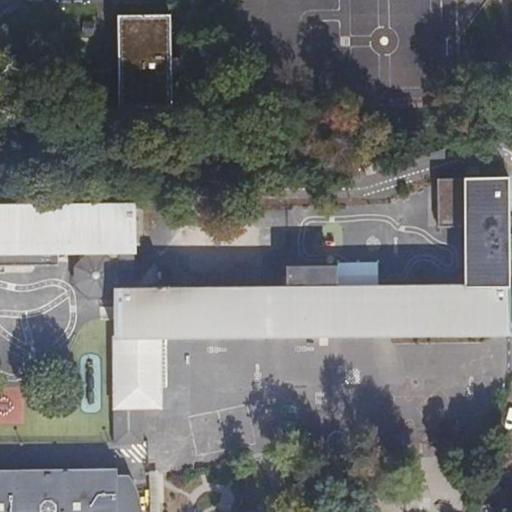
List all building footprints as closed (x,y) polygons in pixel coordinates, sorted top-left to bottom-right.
[(171,16),(119,16),(118,109),(173,109),(171,16)] [(79,35),(92,35),(92,21),(78,22),(79,35)] [(501,336),(498,174),(427,174),(427,224),(450,224),(450,286),(327,285),(327,262),(282,262),(282,284),(129,284),(106,284),(106,441),(108,441),(139,441),(139,401),(154,401),(154,335),(501,336)] [(132,203),(0,203),(0,264),(54,264),(55,251),(82,251),(110,252),(129,252),(132,252),(132,203)] [(82,251),(82,254),(98,253),(109,264),(110,252),(82,251)] [(109,264),(108,281),(106,283),(106,284),(129,284),(129,252),(110,252),(109,264)] [(108,281),(109,264),(98,253),(82,254),(72,264),(73,279),(83,290),(99,290),(106,283),(108,281)] [(136,511),(132,489),(123,474),(111,475),(111,468),(0,469),(0,511),(136,511)]
